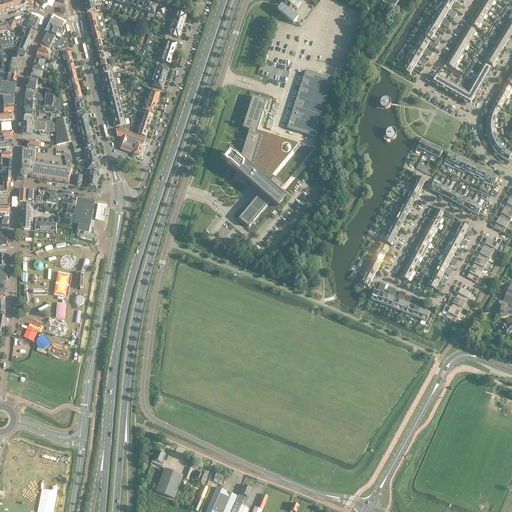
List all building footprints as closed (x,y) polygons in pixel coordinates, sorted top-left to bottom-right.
[(133,0),(131,8),(137,10),(140,0),(139,0),(133,0)] [(142,1),(140,0),(137,10),(142,12),(145,2),(145,1),(143,0),(142,1)] [(286,0),(286,1),(289,3),(285,8),(282,6),(278,11),(281,14),(279,16),(279,17),(280,15),(285,19),(286,19),(287,18),(294,24),(295,22),(298,18),(291,12),(295,8),(297,10),(302,4),(299,2),(300,0),(286,0)] [(378,0),(393,10),(400,0),(378,0)] [(492,6),(485,1),(482,6),(489,10),(492,6)] [(89,14),(100,11),(99,10),(101,6),(95,6),(86,2),(85,3),(87,13),(89,13),(89,14)] [(146,12),(149,13),(152,4),(151,4),(151,3),(150,2),(149,3),(146,2),(143,12),(146,13),(146,12)] [(440,7),(448,12),(451,8),(443,2),(440,7)] [(152,4),(149,13),(148,17),(150,18),(151,18),(153,18),(157,6),(155,5),(155,4),(153,4),(152,4)] [(482,6),(479,10),(486,15),(489,10),(482,6)] [(440,7),(437,11),(445,17),(448,12),(440,7)] [(486,15),(479,10),(477,15),(483,19),(486,15)] [(434,16),(443,21),(445,17),(437,11),(434,16)] [(173,18),(175,18),(185,21),(186,20),(186,19),(186,18),(187,15),(175,12),(173,18)] [(90,22),(90,23),(101,20),(100,16),(103,16),(102,13),(89,16),(89,19),(90,22)] [(477,15),(474,20),(480,24),(483,19),(477,15)] [(29,21),(38,25),(40,20),(31,16),(21,19),(15,21),(15,24),(22,22),(22,21),(26,20),(29,21)] [(434,16),(431,21),(440,26),(443,21),(434,16)] [(184,24),(185,21),(175,18),(175,20),(173,19),(172,23),(183,27),(184,26),(184,25),(184,24)] [(63,40),(63,37),(65,32),(65,29),(63,27),(63,26),(63,25),(64,25),(63,25),(63,24),(62,23),(58,22),(58,21),(57,21),(57,20),(56,20),(55,20),(54,20),(54,21),(53,21),(53,22),(52,23),(52,24),(51,25),(51,26),(48,33),(52,35),(61,39),(63,40)] [(102,20),(101,20),(90,23),(91,26),(91,29),(92,29),(101,27),(100,23),(103,23),(102,20)] [(480,24),(474,20),(471,24),(477,29),(480,24)] [(26,27),(29,28),(35,31),(38,25),(29,21),(26,27)] [(440,26),(431,21),(428,25),(437,31),(440,26)] [(183,27),(172,23),(170,27),(172,28),(172,29),(172,30),(181,33),(182,30),(183,28),(183,27)] [(12,37),(11,31),(8,25),(8,24),(5,25),(5,24),(3,25),(3,24),(0,25),(0,31),(3,40),(12,37)] [(35,33),(23,28),(21,27),(22,25),(20,24),(16,26),(17,29),(20,30),(22,31),(22,32),(33,37),(35,33)] [(428,25),(426,30),(434,35),(437,31),(428,25)] [(92,29),(94,36),(103,33),(102,33),(102,30),(104,29),(103,26),(101,27),(92,29)] [(466,32),(473,36),(476,32),(469,27),(466,32)] [(172,30),(172,29),(170,29),(168,35),(160,32),(159,35),(165,37),(172,39),(172,36),(179,39),(180,36),(181,35),(181,34),(181,33),(172,30)] [(503,34),(510,38),(511,34),(511,32),(506,29),(503,34)] [(434,35),(426,30),(423,35),(431,40),(434,35)] [(21,33),(19,37),(22,38),(22,37),(31,41),(33,37),(22,32),(21,33)] [(106,32),(102,33),(103,33),(94,36),(95,42),(101,40),(101,41),(104,40),(103,36),(107,35),(106,32)] [(466,32),(463,37),(470,41),(473,36),(466,32)] [(70,49),(70,48),(67,39),(63,40),(61,39),(60,42),(58,41),(57,41),(54,40),(55,37),(52,36),(47,33),(42,44),(47,45),(46,47),(49,48),(52,50),(53,50),(54,48),(54,47),(57,49),(58,49),(62,51),(70,49)] [(500,38),(507,43),(510,38),(503,34),(500,38)] [(12,37),(3,40),(2,40),(0,40),(0,46),(1,49),(14,48),(14,47),(13,41),(15,41),(15,40),(16,37),(12,37)] [(19,37),(16,37),(15,40),(27,45),(29,46),(31,41),(22,37),(22,38),(19,37)] [(172,39),(165,37),(165,38),(166,40),(168,41),(167,44),(165,43),(163,43),(162,45),(166,46),(175,49),(176,47),(177,46),(177,45),(177,44),(171,42),(172,39)] [(419,41),(427,47),(430,42),(422,37),(419,41)] [(468,45),(470,41),(463,37),(460,41),(468,45)] [(497,43),(504,47),(507,43),(500,38),(497,43)] [(26,48),(27,45),(15,40),(15,41),(13,41),(14,47),(15,47),(24,51),(25,51),(26,48)] [(419,41),(416,46),(424,51),(427,47),(419,41)] [(465,50),(466,48),(468,45),(460,41),(458,46),(465,50)] [(501,52),(503,48),(504,47),(497,43),(494,48),(501,52)] [(97,48),(98,55),(107,53),(106,49),(108,48),(108,46),(103,47),(97,48)] [(175,50),(175,49),(166,46),(165,49),(162,48),(161,49),(161,50),(162,50),(174,54),(174,52),(175,52),(176,50),(175,50)] [(416,46),(414,48),(413,51),(422,56),(424,51),(416,46)] [(465,50),(458,46),(455,50),(462,55),(465,50)] [(52,51),(45,48),(41,47),(38,52),(53,57),(56,58),(58,53),(54,52),(52,51)] [(501,52),(494,48),(491,52),(498,56),(501,52)] [(64,62),(72,60),(71,53),(70,50),(62,52),(64,61),(64,62)] [(173,57),(174,54),(162,50),(161,52),(164,53),(163,56),(172,59),(173,59),(173,57)] [(462,55),(455,50),(452,55),(459,59),(462,55)] [(25,54),(24,53),(18,51),(15,57),(14,56),(14,57),(9,57),(10,60),(24,59),(26,54),(25,54)] [(413,51),(410,55),(419,60),(422,56),(413,51)] [(53,57),(38,52),(37,57),(42,59),(49,61),(50,59),(52,60),(53,57)] [(498,56),(491,52),(489,57),(495,61),(498,56)] [(107,53),(98,55),(100,61),(109,59),(108,56),(107,53)] [(419,60),(410,55),(407,60),(416,65),(419,60)] [(452,55),(449,60),(456,64),(459,59),(452,55)] [(171,62),(172,59),(163,56),(161,62),(170,65),(170,64),(171,64),(172,62),(171,62)] [(495,61),(489,57),(486,61),(493,66),(495,61)] [(36,58),(35,63),(47,66),(48,64),(44,63),(45,60),(36,58)] [(22,63),(24,59),(10,60),(3,60),(2,63),(9,63),(9,64),(8,64),(8,69),(18,70),(19,70),(20,68),(22,63)] [(100,61),(102,68),(108,66),(107,62),(109,62),(109,59),(100,61)] [(66,68),(74,66),(72,60),(64,62),(64,61),(61,62),(62,65),(65,64),(66,68)] [(407,60),(405,65),(413,70),(416,65),(407,60)] [(449,60),(446,64),(453,69),(454,68),(456,69),(458,66),(456,64),(449,60)] [(157,65),(155,70),(167,74),(168,72),(169,72),(169,70),(168,69),(169,69),(166,68),(167,65),(157,62),(156,65),(157,65)] [(115,64),(108,66),(102,68),(103,74),(109,73),(108,69),(116,67),(115,64)] [(413,70),(405,65),(402,69),(410,74),(410,75),(413,70)] [(484,65),(479,74),(485,78),(487,75),(488,75),(489,75),(490,75),(490,74),(490,73),(489,72),(491,69),(484,65)] [(70,74),(76,72),(74,66),(66,68),(65,68),(67,74),(70,74)] [(0,69),(0,73),(2,74),(17,76),(18,76),(18,70),(8,69),(0,67),(0,69)] [(31,75),(30,76),(31,76),(31,77),(31,78),(40,80),(41,80),(42,76),(43,71),(33,69),(32,72),(33,72),(32,74),(31,75)] [(167,75),(167,74),(155,70),(154,75),(165,79),(166,77),(167,77),(167,75)] [(304,76),(303,80),(287,129),(315,138),(334,80),(305,71),(303,76),(304,76)] [(115,73),(104,76),(104,79),(104,81),(105,82),(117,79),(115,73)] [(0,79),(1,80),(16,82),(17,76),(2,74),(2,75),(0,74),(0,79)] [(479,74),(473,83),(480,87),(482,84),(483,85),(484,85),(485,84),(485,83),(485,82),(484,82),(483,81),(485,78),(479,74)] [(154,75),(152,80),(163,84),(164,84),(165,84),(165,82),(164,82),(165,79),(154,75)] [(439,86),(442,87),(446,81),(437,75),(433,82),(437,84),(436,85),(436,86),(436,87),(437,87),(438,87),(439,87),(439,86)] [(30,79),(29,83),(27,88),(28,88),(27,92),(27,94),(42,95),(43,92),(40,91),(36,90),(37,87),(38,87),(39,85),(41,86),(42,82),(30,79)] [(106,87),(106,88),(115,85),(118,85),(117,79),(105,82),(106,84),(105,85),(106,87)] [(163,87),(163,84),(152,80),(151,80),(150,82),(154,84),(153,87),(162,90),(162,89),(163,89),(163,87)] [(449,91),(452,93),(456,86),(446,81),(442,87),(446,89),(445,90),(445,91),(445,92),(446,92),(446,93),(447,93),(447,92),(448,92),(449,91)] [(14,95),(16,84),(6,83),(6,84),(7,84),(6,88),(1,87),(1,93),(4,93),(5,90),(6,90),(5,93),(14,95)] [(480,87),(473,83),(468,93),(470,94),(475,97),(477,93),(478,94),(479,94),(480,93),(480,92),(479,92),(479,91),(478,91),(480,87)] [(511,89),(505,85),(502,90),(509,94),(511,89)] [(458,96),(461,98),(465,91),(456,86),(452,93),(455,95),(455,96),(455,97),(455,98),(456,98),(457,98),(457,97),(458,96)] [(119,90),(118,91),(116,91),(108,93),(107,94),(108,96),(109,96),(109,99),(121,96),(120,93),(119,93),(119,90)] [(151,90),(150,95),(159,98),(160,96),(161,96),(161,94),(160,93),(161,93),(151,90)] [(499,95),(507,99),(509,94),(502,90),(499,95)] [(475,97),(470,94),(468,93),(465,91),(461,98),(465,100),(464,101),(464,102),(464,103),(465,103),(466,103),(467,103),(467,102),(471,104),(475,97)] [(74,100),(82,98),(80,92),(74,93),(71,94),(72,96),(73,96),(74,100)] [(48,95),(42,95),(27,94),(26,94),(26,103),(25,111),(52,113),(59,113),(59,110),(53,110),(54,98),(55,98),(55,97),(52,96),(48,95)] [(159,99),(159,98),(150,95),(146,94),(145,99),(148,100),(157,103),(158,101),(159,101),(159,99)] [(499,95),(497,99),(504,104),(507,99),(499,95)] [(14,97),(0,98),(0,108),(13,106),(14,97)] [(273,176),(299,144),(257,131),(267,101),(253,97),(243,129),(250,131),(241,159),(235,154),(234,155),(235,156),(228,164),(227,163),(226,164),(233,170),(234,169),(237,171),(234,180),(246,184),(247,180),(256,188),(256,189),(256,190),(257,190),(258,190),(259,190),(262,192),(239,219),(249,228),(272,200),(274,203),(278,207),(278,206),(277,205),(284,197),(286,198),(286,197),(282,194),(281,194),(279,192),(284,186),(273,176)] [(111,106),(121,104),(121,103),(122,103),(121,98),(110,100),(110,103),(110,104),(110,105),(111,106)] [(387,109),(388,108),(389,108),(390,107),(390,106),(391,105),(391,104),(391,103),(391,102),(390,101),(390,100),(389,100),(389,99),(388,99),(387,98),(386,98),(385,98),(384,98),(384,99),(383,99),(382,100),(381,101),(381,102),(380,102),(380,103),(380,104),(380,105),(381,105),(381,106),(381,107),(382,107),(382,108),(383,108),(384,109),(385,109),(386,109),(387,109)] [(494,104),(501,108),(504,104),(497,99),(494,104)] [(156,106),(157,103),(148,100),(146,105),(155,108),(156,108),(157,106),(156,106)] [(146,106),(143,104),(142,107),(145,108),(144,111),(154,114),(154,113),(155,113),(155,111),(155,108),(146,105),(146,106)] [(494,104),(491,109),(499,113),(501,108),(494,104)] [(0,115),(13,114),(13,106),(0,108),(0,115)] [(499,113),(491,109),(488,115),(497,118),(499,113)] [(144,113),(143,118),(151,121),(152,120),(153,119),(152,118),(153,116),(144,113)] [(46,121),(55,122),(55,119),(56,119),(56,118),(55,118),(55,114),(51,114),(51,117),(46,117),(46,121)] [(488,115),(487,122),(495,123),(497,118),(488,115)] [(56,122),(56,133),(57,146),(72,142),(72,141),(71,136),(68,126),(68,124),(67,122),(67,121),(66,118),(56,120),(56,122)] [(141,124),(150,127),(150,126),(151,124),(151,121),(143,118),(141,124)] [(37,123),(33,123),(32,124),(23,124),(22,134),(23,135),(23,136),(26,136),(26,135),(32,135),(35,135),(35,132),(40,132),(41,136),(46,136),(46,132),(56,133),(56,122),(55,122),(46,121),(37,120),(37,123)] [(116,128),(119,127),(120,129),(132,133),(132,131),(128,130),(130,126),(126,125),(126,122),(125,123),(124,120),(115,122),(115,123),(115,125),(116,125),(116,128)] [(149,127),(150,127),(141,124),(139,129),(148,132),(149,130),(149,129),(150,128),(149,127)] [(141,155),(144,146),(146,138),(132,133),(120,129),(119,129),(116,130),(118,137),(121,138),(120,144),(120,145),(120,146),(121,148),(121,149),(140,156),(140,155),(141,155)] [(148,132),(139,129),(137,134),(146,137),(147,135),(148,134),(148,133),(148,132)] [(393,140),(394,139),(395,139),(395,138),(396,138),(396,137),(396,136),(396,135),(396,134),(396,133),(395,132),(395,131),(394,130),(393,130),(392,130),(391,129),(390,130),(389,130),(388,130),(387,131),(387,132),(386,132),(386,133),(386,134),(386,135),(386,136),(386,137),(387,138),(387,139),(388,139),(389,140),(390,140),(391,140),(392,140),(393,140)] [(496,134),(487,136),(489,142),(497,139),(496,134)] [(83,145),(84,144),(93,142),(92,140),(93,139),(92,138),(91,137),(83,139),(83,142),(82,142),(83,145)] [(489,142),(493,149),(500,144),(497,139),(489,142)] [(426,143),(421,141),(416,151),(421,154),(421,153),(423,154),(428,145),(425,144),(426,143)] [(84,144),(85,147),(83,148),(84,150),(94,148),(94,145),(94,143),(93,143),(93,142),(84,144)] [(500,144),(493,149),(497,154),(503,148),(500,144)] [(428,145),(423,154),(427,156),(426,156),(430,158),(435,148),(431,145),(430,146),(428,145)] [(31,178),(37,179),(41,180),(46,181),(50,181),(56,182),(69,184),(72,171),(73,166),(71,156),(64,156),(67,167),(69,166),(70,167),(70,168),(34,163),(35,148),(29,147),(29,149),(22,149),(21,169),(22,169),(22,172),(21,173),(21,174),(21,175),(21,176),(22,177),(22,178),(23,178),(24,178),(25,178),(26,178),(27,177),(31,177),(31,178)] [(435,148),(430,158),(435,161),(436,160),(438,161),(443,152),(440,151),(440,150),(435,148)] [(497,154),(502,158),(507,151),(503,148),(497,154)] [(507,151),(502,158),(508,162),(509,162),(511,155),(511,154),(508,152),(507,151)] [(449,166),(454,156),(448,154),(444,164),(449,166)] [(454,156),(449,166),(454,169),(459,159),(454,156)] [(459,159),(454,169),(459,171),(463,161),(459,159)] [(6,173),(10,173),(11,167),(11,160),(0,160),(0,167),(6,168),(6,173)] [(93,167),(94,170),(99,169),(99,166),(98,165),(99,165),(98,165),(99,164),(99,163),(98,162),(97,160),(88,162),(87,162),(88,165),(89,165),(90,168),(93,167)] [(465,171),(468,163),(463,161),(459,171),(464,173),(465,171)] [(468,163),(465,171),(470,173),(473,166),(468,163)] [(473,166),(470,173),(475,176),(478,168),(473,166)] [(6,168),(0,167),(0,172),(0,173),(0,177),(2,177),(2,176),(5,176),(4,180),(10,181),(10,173),(6,173),(6,168)] [(478,180),(479,178),(483,170),(478,168),(475,176),(474,178),(478,180)] [(90,173),(89,176),(89,177),(99,178),(99,177),(100,176),(99,175),(100,170),(99,169),(94,170),(88,169),(87,172),(89,173),(90,173)] [(296,169),(288,181),(291,183),(300,171),(296,169)] [(479,178),(484,180),(488,172),(483,170),(479,178)] [(484,180),(483,182),(488,185),(493,175),(488,172),(484,180)] [(493,175),(488,185),(493,187),(494,185),(498,177),(498,178),(498,177),(493,175)] [(9,191),(10,191),(10,181),(4,180),(5,176),(2,176),(2,177),(2,183),(3,183),(3,187),(0,187),(0,192),(2,193),(3,193),(9,193),(9,191)] [(411,183),(422,188),(424,184),(425,185),(426,181),(416,176),(414,178),(411,183)] [(439,185),(440,182),(434,179),(433,182),(434,182),(430,189),(429,189),(435,192),(439,185)] [(419,192),(422,188),(411,183),(409,187),(409,188),(408,190),(419,196),(420,193),(419,192)] [(444,187),(439,185),(435,192),(439,195),(444,187)] [(444,187),(439,195),(444,197),(448,190),(450,187),(445,185),(444,187)] [(26,208),(33,208),(33,205),(34,191),(20,190),(19,202),(26,203),(26,208)] [(417,199),(419,196),(408,190),(407,192),(406,192),(404,197),(414,202),(416,198),(417,199)] [(449,200),(453,192),(448,190),(444,197),(449,200)] [(44,211),(44,207),(47,193),(34,191),(33,205),(38,206),(37,209),(44,211)] [(449,200),(454,203),(458,195),(453,192),(449,200)] [(458,195),(454,203),(459,205),(464,196),(459,193),(458,195)] [(459,205),(463,208),(468,198),(464,196),(459,205)] [(0,206),(9,207),(9,198),(8,198),(0,197),(0,206)] [(73,226),(73,224),(77,198),(69,197),(68,205),(66,214),(69,214),(68,219),(63,218),(62,221),(58,221),(58,227),(62,227),(62,226),(70,227),(71,226),(73,226)] [(412,207),(414,202),(404,197),(401,202),(402,202),(400,204),(411,210),(412,207)] [(511,200),(509,199),(505,197),(504,197),(502,202),(506,205),(504,209),(509,212),(511,206),(511,200)] [(90,227),(93,214),(95,201),(77,198),(73,224),(79,225),(90,227)] [(468,198),(463,208),(468,210),(473,201),(468,198)] [(468,210),(473,213),(477,205),(478,204),(473,201),(468,210)] [(103,205),(98,204),(95,221),(100,221),(104,222),(108,206),(103,205)] [(409,213),(411,210),(400,204),(399,207),(399,206),(396,211),(406,217),(408,213),(409,213)] [(477,205),(473,213),(478,216),(478,215),(482,208),(477,205)] [(500,206),(496,212),(497,212),(501,214),(499,218),(504,221),(509,212),(504,209),(500,206)] [(33,208),(26,208),(21,208),(21,211),(20,226),(22,226),(22,227),(22,228),(22,229),(23,229),(23,230),(24,230),(24,232),(32,232),(33,213),(33,212),(33,208)] [(434,215),(442,219),(443,220),(446,215),(437,210),(436,212),(434,212),(433,214),(434,215)] [(404,221),(406,217),(396,211),(393,216),(394,216),(393,219),(403,224),(405,221),(404,221)] [(442,219),(434,215),(432,220),(439,224),(442,219)] [(499,218),(495,216),(494,215),(491,221),(492,222),(492,221),(496,224),(494,228),(493,228),(499,231),(504,221),(499,218)] [(422,224),(428,226),(431,221),(425,218),(422,224)] [(401,227),(403,224),(393,219),(391,221),(388,226),(399,231),(401,227)] [(429,225),(437,229),(438,229),(441,225),(439,224),(432,220),(429,225)] [(459,221),(456,227),(459,228),(466,232),(467,230),(469,231),(469,230),(470,228),(469,227),(462,224),(462,223),(459,221)] [(504,221),(499,231),(504,234),(504,233),(506,229),(510,231),(510,232),(511,232),(511,229),(511,225),(509,224),(504,221)] [(399,231),(388,226),(386,224),(382,231),(385,233),(395,239),(397,235),(396,235),(399,231)] [(77,234),(84,236),(85,233),(89,234),(90,227),(79,225),(77,234)] [(437,229),(429,225),(427,229),(434,233),(437,229)] [(417,233),(423,236),(425,230),(420,228),(417,233)] [(464,237),(465,235),(466,232),(459,228),(456,233),(464,237)] [(427,229),(424,234),(432,238),(434,233),(427,229)] [(394,242),(395,239),(385,233),(384,235),(383,235),(381,240),(391,245),(393,241),(394,242)] [(456,233),(453,238),(461,242),(464,237),(456,233)] [(432,238),(424,234),(421,239),(429,243),(432,238)] [(415,237),(412,243),(417,246),(420,240),(415,237)] [(487,252),(493,242),(483,237),(480,242),(481,242),(485,244),(483,249),(482,249),(487,252)] [(461,242),(453,238),(451,242),(459,247),(461,242)] [(421,239),(419,244),(428,249),(431,244),(429,243),(421,239)] [(451,242),(448,247),(456,251),(457,249),(458,250),(460,247),(459,247),(451,242)] [(493,242),(487,252),(492,254),(493,254),(492,254),(495,250),(499,252),(499,253),(502,247),(493,242)] [(379,249),(387,253),(389,248),(381,244),(379,249)] [(428,249),(419,244),(416,248),(426,254),(428,249)] [(477,258),(482,261),(487,252),(482,249),(483,249),(478,246),(475,252),(480,254),(477,258)] [(456,251),(448,247),(446,252),(453,256),(456,251)] [(414,253),(421,257),(423,258),(426,254),(416,248),(414,253)] [(384,258),(387,253),(379,249),(376,254),(384,258)] [(446,252),(443,257),(451,261),(453,256),(446,252)] [(487,264),(490,259),(494,262),(497,256),(493,254),(492,254),(487,252),(482,261),(487,264)] [(421,257),(414,253),(411,258),(419,262),(421,257)] [(381,263),(384,258),(376,254),(373,259),(381,263)] [(477,258),(473,256),(473,255),(470,261),(470,262),(470,261),(475,264),(472,268),(477,271),(482,261),(477,258)] [(451,261),(443,257),(441,262),(448,266),(451,261)] [(379,268),(381,263),(373,259),(372,258),(369,263),(371,263),(379,268)] [(409,263),(416,267),(418,268),(420,263),(419,262),(411,258),(409,263)] [(482,261),(477,271),(482,273),(484,269),(489,271),(489,272),(492,266),(487,264),(482,261)] [(441,262),(438,266),(446,270),(448,266),(441,262)] [(376,273),(379,268),(371,263),(368,268),(376,273)] [(416,267),(409,263),(406,267),(414,272),(416,267)] [(468,265),(464,271),(465,271),(469,273),(467,277),(472,280),(477,271),(472,268),(468,265)] [(446,270),(438,266),(435,271),(443,275),(446,270)] [(406,267),(403,272),(411,276),(414,272),(406,267)] [(376,273),(368,268),(367,268),(365,273),(374,278),(376,273)] [(435,271),(433,276),(440,280),(443,275),(435,271)] [(477,271),(472,280),(477,283),(479,278),(484,281),(483,281),(484,281),(487,275),(486,275),(482,273),(477,271)] [(411,276),(403,272),(401,277),(401,278),(401,277),(408,281),(411,276)] [(374,278),(365,273),(362,278),(371,282),(374,278)] [(428,280),(430,281),(438,285),(440,280),(433,276),(431,275),(428,280)] [(368,287),(371,282),(362,278),(360,282),(358,285),(364,288),(366,286),(368,287)] [(438,285),(430,281),(428,285),(428,286),(426,288),(432,291),(433,288),(435,289),(435,290),(438,285)] [(380,283),(379,288),(377,291),(374,290),(371,300),(376,302),(383,285),(380,283)] [(381,304),(385,294),(383,293),(386,286),(383,285),(376,302),(381,304)] [(462,298),(466,291),(456,286),(453,292),(454,292),(458,294),(456,298),(461,301),(462,298)] [(391,288),(389,292),(387,295),(385,294),(381,304),(380,306),(385,308),(386,306),(393,289),(391,288)] [(391,308),(395,298),(393,298),(396,290),(393,289),(386,306),(391,308)] [(466,291),(462,298),(461,301),(466,304),(468,299),(472,302),(473,302),(476,297),(466,291)] [(400,292),(399,296),(397,299),(395,298),(391,308),(396,310),(403,293),(400,292)] [(401,312),(405,303),(403,302),(406,294),(403,293),(396,310),(401,312)] [(503,302),(509,305),(510,302),(511,302),(511,295),(507,293),(506,296),(505,295),(505,296),(505,297),(503,302)] [(451,295),(450,298),(448,301),(449,301),(453,303),(451,308),(455,311),(461,301),(456,298),(452,296),(452,295),(451,295)] [(411,296),(410,298),(407,304),(405,303),(401,312),(406,314),(413,297),(411,296)] [(411,316),(415,307),(413,306),(416,298),(413,297),(406,314),(411,316)] [(415,307),(411,316),(416,318),(423,301),(421,300),(417,308),(415,307)] [(423,301),(416,318),(421,320),(425,311),(423,310),(426,302),(423,301)] [(460,313),(461,313),(463,309),(467,311),(467,312),(471,306),(470,306),(466,304),(461,301),(455,311),(460,313)] [(509,305),(503,302),(500,301),(498,304),(502,305),(500,309),(500,315),(501,319),(508,317),(508,316),(511,315),(511,309),(509,309),(509,308),(508,307),(509,305)] [(451,308),(446,305),(447,305),(446,305),(443,311),(444,311),(448,313),(446,317),(445,317),(450,320),(455,311),(451,308)] [(425,311),(421,320),(426,323),(430,313),(431,313),(425,311)] [(455,311),(450,320),(456,323),(455,323),(458,318),(462,321),(466,315),(465,315),(461,313),(460,313),(455,311)] [(508,336),(511,331),(511,322),(507,326),(505,324),(501,328),(503,330),(508,336)] [(164,453),(162,452),(158,451),(157,454),(157,453),(155,459),(153,458),(151,463),(150,465),(150,466),(151,466),(152,466),(152,465),(152,464),(152,463),(159,466),(163,467),(165,461),(162,460),(165,454),(164,454),(164,453)] [(189,467),(184,479),(189,480),(193,469),(189,467)] [(183,476),(165,468),(156,492),(174,499),(183,476)] [(203,472),(201,477),(199,477),(198,476),(197,478),(198,479),(198,481),(201,482),(200,484),(203,485),(204,483),(208,474),(203,472)] [(224,477),(216,474),(214,480),(210,478),(207,486),(211,488),(213,482),(221,485),(221,483),(222,483),(224,477)] [(261,511),(263,509),(268,496),(264,494),(258,507),(255,506),(252,511),(247,511),(249,509),(240,505),(241,504),(242,504),(244,501),(246,501),(251,488),(244,485),(236,503),(231,511),(261,511)] [(208,488),(204,486),(194,510),(198,511),(208,488)] [(230,511),(237,496),(222,490),(217,488),(206,511),(230,511)] [(300,505),(295,503),(293,503),(294,503),(291,510),(290,510),(291,510),(291,511),(290,511),(293,511),(295,511),(296,511),(299,505),(300,506),(300,505)]
